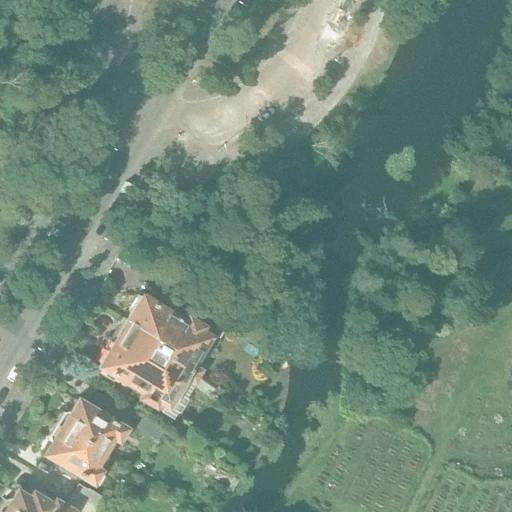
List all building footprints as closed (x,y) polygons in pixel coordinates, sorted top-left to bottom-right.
[(120,317),(119,318),(147,335),(144,339),(146,347),(194,376),(199,368),(188,361),(206,331),(213,335),(219,325),(202,314),(196,325),(183,317),(180,322),(155,307),(158,302),(144,294),(142,298),(137,295),(122,319),(120,317)] [(109,342),(94,366),(99,369),(96,373),(111,381),(113,377),(138,392),(135,396),(158,410),(157,411),(170,420),(174,413),(176,414),(185,400),(183,398),(192,382),(191,381),(194,376),(146,347),(144,339),(147,335),(119,318),(106,340),(109,342)] [(53,424),(100,452),(108,437),(114,441),(121,428),(107,420),(110,415),(100,409),(97,414),(74,400),(67,411),(61,412),(53,424)] [(162,430),(141,417),(135,428),(155,441),(162,430)] [(84,480),(100,452),(53,424),(46,437),(48,443),(41,454),(65,468),(62,473),(72,479),(75,474),(78,476),(84,480)] [(71,495),(94,508),(101,497),(88,490),(87,492),(77,485),(71,495)] [(2,499),(0,503),(0,511),(70,511),(67,510),(51,500),(48,505),(29,493),(26,498),(14,491),(9,498),(2,499)] [(98,511),(99,511),(94,508),(71,495),(64,506),(68,508),(75,511),(98,511)]
